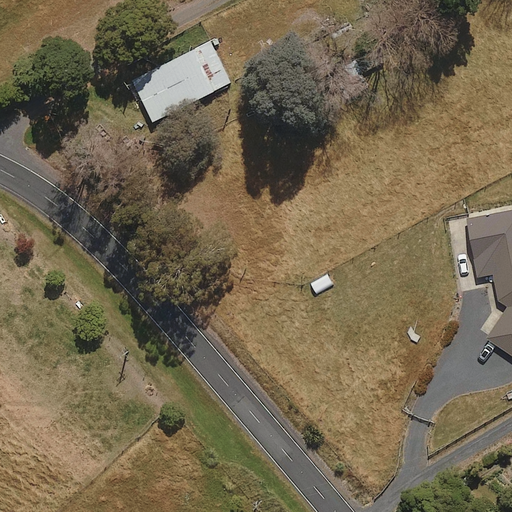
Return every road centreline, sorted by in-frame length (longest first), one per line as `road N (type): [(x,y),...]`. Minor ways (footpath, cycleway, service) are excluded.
road 1 (tertiary): [(336,511),(109,249),(0,163)]
road 2 (track): [(0,138),(12,122),(229,0)]
